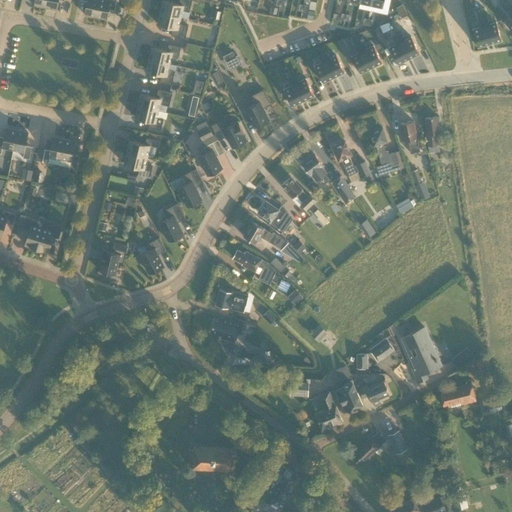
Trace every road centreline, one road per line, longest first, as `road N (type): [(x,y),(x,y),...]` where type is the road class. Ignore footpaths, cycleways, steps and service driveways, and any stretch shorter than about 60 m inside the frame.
road 1 (tertiary): [(169,288),(187,273),(227,196),(266,149),(310,117),(364,96),(469,77)]
road 2 (residential): [(309,450),(182,351),(169,288)]
road 3 (residential): [(71,280),(110,128)]
road 4 (residential): [(309,450),(446,379)]
road 5 (tertiary): [(0,427),(56,344),(89,315)]
road 6 (residential): [(132,43),(4,17)]
